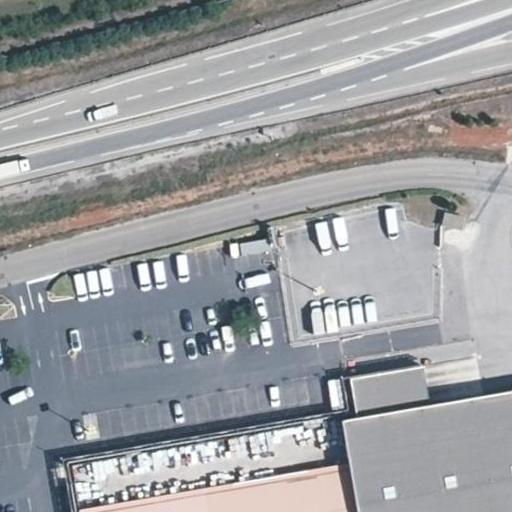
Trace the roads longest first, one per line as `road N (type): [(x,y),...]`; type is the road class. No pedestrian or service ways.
road 1 (residential): [(0,274),(357,185),(428,175),(511,184)]
road 2 (primary): [(506,0),(98,112)]
road 3 (primary): [(447,0),(144,87),(98,112)]
road 4 (primary): [(0,168),(268,103)]
road 5 (primary): [(268,103),(511,25)]
road 6 (primary): [(268,103),(511,53)]
